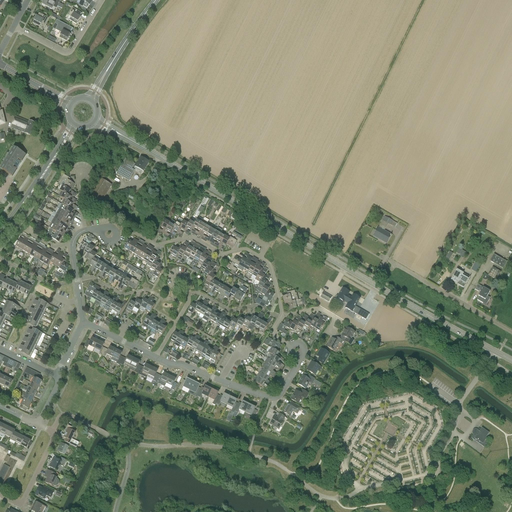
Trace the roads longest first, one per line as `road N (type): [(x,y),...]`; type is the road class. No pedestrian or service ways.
road 1 (tertiary): [(496,352),(119,134)]
road 2 (residential): [(121,231),(158,245),(191,237),(220,253),(248,250),(269,263),(281,315)]
road 3 (residential): [(155,357),(268,396),(281,391),(297,357)]
road 4 (unclassified): [(511,332),(388,259)]
road 5 (tertiary): [(0,240),(78,127)]
road 6 (tertiary): [(70,122),(0,229)]
road 7 (residential): [(15,27),(66,53),(102,0)]
